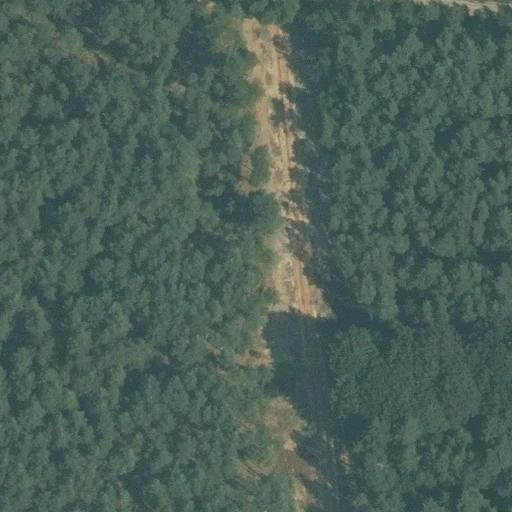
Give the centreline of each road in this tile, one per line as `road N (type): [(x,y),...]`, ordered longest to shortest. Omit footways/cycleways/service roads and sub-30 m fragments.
road 1 (track): [(334,511),(308,350),(277,0)]
road 2 (track): [(312,383),(162,386),(0,456)]
road 3 (track): [(511,17),(344,0)]
